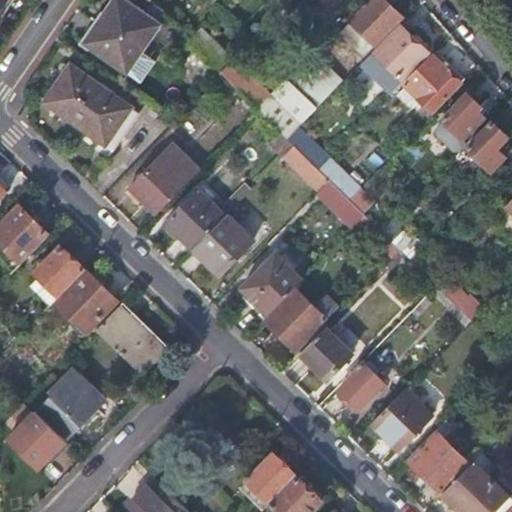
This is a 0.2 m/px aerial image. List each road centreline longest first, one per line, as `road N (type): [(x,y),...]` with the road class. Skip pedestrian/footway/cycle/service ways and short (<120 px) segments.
road 1 (residential): [(221,343),(0,124)]
road 2 (residential): [(395,511),(221,343)]
road 3 (residential): [(221,343),(61,511)]
